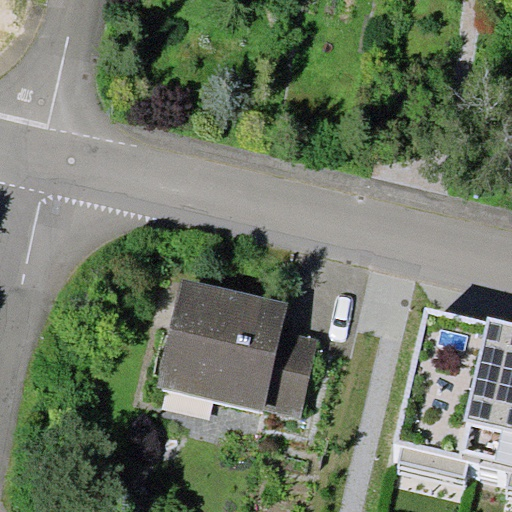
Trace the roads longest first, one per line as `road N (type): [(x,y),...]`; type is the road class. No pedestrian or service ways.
road 1 (residential): [(511,277),(35,168)]
road 2 (residential): [(35,168),(0,343)]
road 3 (residential): [(35,168),(69,0)]
